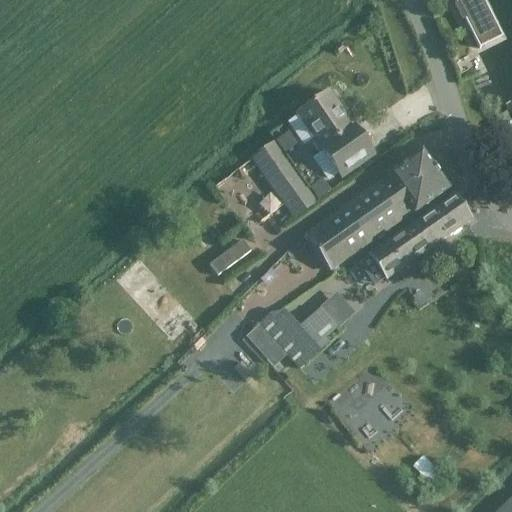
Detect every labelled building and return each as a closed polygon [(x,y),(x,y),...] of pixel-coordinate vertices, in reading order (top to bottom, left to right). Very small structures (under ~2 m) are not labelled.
[(497,40),(480,0),(447,0),(470,51),(497,40)] [(326,92),(293,115),(339,179),(371,156),(326,92)] [(276,143),(251,160),(293,220),(317,203),(276,143)] [(424,204),(431,199),(445,189),(421,155),(304,235),(328,270),(424,204)] [(437,208),(430,213),(369,256),(385,279),(468,220),(452,197),(437,208)] [(348,319),(331,300),(299,330),(284,315),(268,316),(258,326),(300,370),(328,344),(324,340),(336,329),(337,330),(348,319)] [(511,511),(511,500),(499,511),(511,511)]
